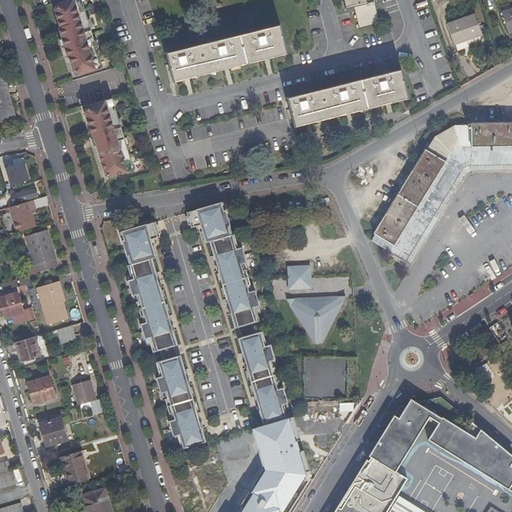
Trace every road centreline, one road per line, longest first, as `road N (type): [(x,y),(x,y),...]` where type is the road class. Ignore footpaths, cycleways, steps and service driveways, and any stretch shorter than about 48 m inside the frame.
road 1 (residential): [(161,511),(72,216)]
road 2 (residential): [(333,172),(72,216)]
road 3 (residential): [(511,68),(333,172)]
road 4 (residential): [(333,172),(405,342)]
road 5 (residential): [(315,511),(401,374)]
road 6 (residential): [(0,362),(45,511)]
road 7 (residential): [(49,139),(6,0)]
